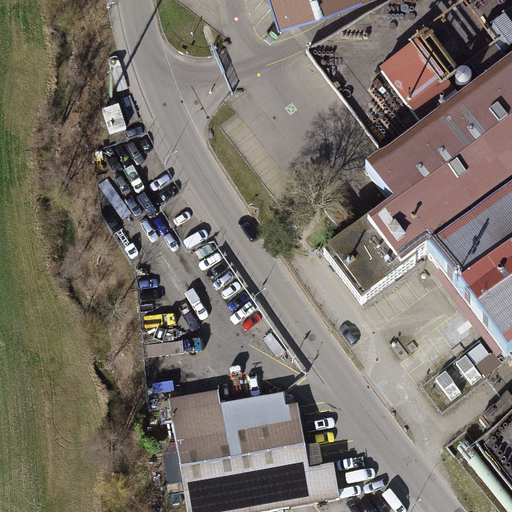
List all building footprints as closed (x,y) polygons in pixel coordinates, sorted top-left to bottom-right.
[(271,0),(279,21),(344,0),(271,0)] [(511,52),(504,58),(509,65),(505,68),(494,53),(475,67),(486,81),(366,172),(395,211),(382,220),(379,215),(325,255),(362,305),(416,265),(414,263),(426,254),(428,257),(430,256),(507,360),(511,355),(511,52)] [(110,134),(126,129),(119,106),(103,112),(110,134)] [(477,367),(484,377),(501,365),(494,355),(477,367)] [(218,392),(169,401),(188,511),(270,511),(340,500),(334,469),(310,473),(301,424),(289,426),(283,395),(220,405),(218,392)] [(511,410),(511,397),(507,393),(480,421),(490,431),(511,410)]
